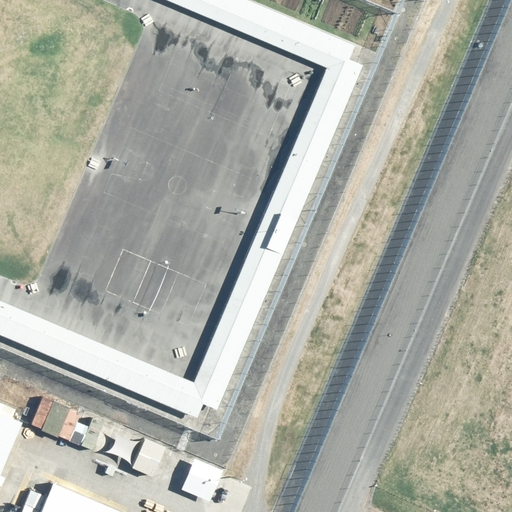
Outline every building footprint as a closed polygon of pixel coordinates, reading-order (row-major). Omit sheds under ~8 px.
[(211,0),(324,45),(199,356),(0,276),(0,325),(210,409),(365,24),(304,0),(211,0)] [(10,419),(14,409),(0,403),(0,467),(18,423),(10,419)] [(133,454),(129,464),(127,468),(150,477),(162,447),(140,438),(133,454)] [(221,470),(192,458),(178,489),(207,501),(221,470)] [(153,511),(42,465),(22,511),(153,511)]
